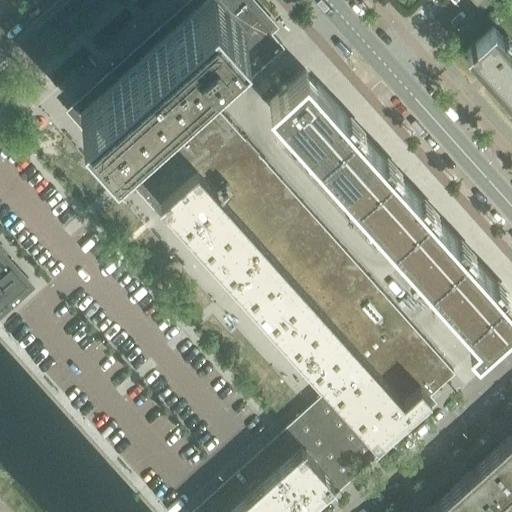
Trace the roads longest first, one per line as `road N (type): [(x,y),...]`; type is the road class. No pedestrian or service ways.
road 1 (residential): [(346,511),(511,362)]
road 2 (residential): [(511,213),(388,70)]
